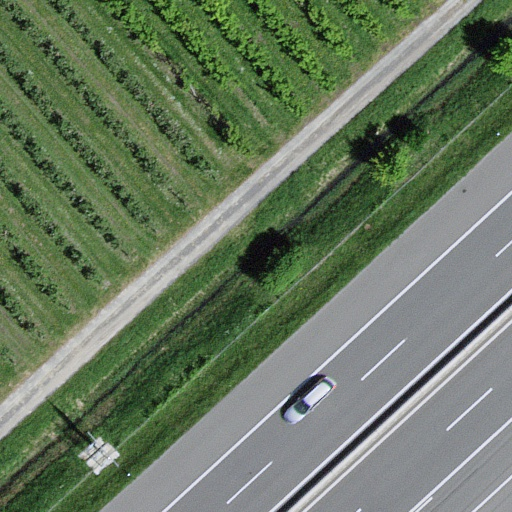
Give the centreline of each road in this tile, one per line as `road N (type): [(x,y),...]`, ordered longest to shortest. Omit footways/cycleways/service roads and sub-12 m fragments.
road 1 (track): [(0,407),(446,0)]
road 2 (motorway): [(511,240),(216,511)]
road 3 (motorway): [(361,511),(511,373)]
